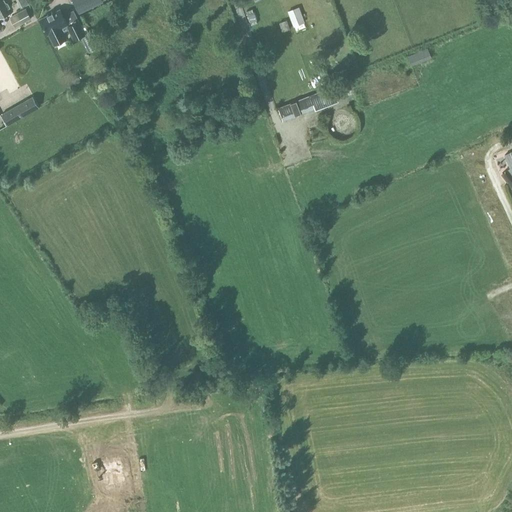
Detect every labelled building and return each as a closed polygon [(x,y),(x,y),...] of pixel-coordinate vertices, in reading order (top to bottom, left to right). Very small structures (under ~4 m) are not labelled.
[(0,0),(0,17),(10,13),(8,9),(11,8),(8,4),(6,3),(5,0),(4,1),(3,0),(0,0)] [(12,0),(16,8),(24,4),(22,0),(12,0)] [(102,0),(73,0),(79,12),(103,1),(102,0)] [(289,11),(289,12),(285,13),(287,20),(292,18),(292,20),(302,17),(298,7),(289,11)] [(25,8),(10,17),(15,27),(32,18),(25,8)] [(47,16),(40,19),(47,34),(49,33),(54,44),(66,38),(63,32),(69,29),(67,26),(68,26),(60,10),(53,13),(52,12),(51,12),(52,13),(48,15),(48,14),(47,15),(47,16)] [(68,26),(67,26),(69,29),(74,39),(85,34),(78,21),(68,26)] [(426,47),(426,48),(407,55),(411,66),(431,57),(427,47),(426,47)] [(3,83),(4,90),(18,88),(17,81),(3,83)] [(311,94),(316,109),(338,101),(332,86),(311,94)] [(315,110),(316,109),(311,94),(278,108),(283,121),(314,108),(315,110)] [(32,96),(8,110),(14,121),(39,107),(32,96)] [(349,109),(355,106),(350,98),(345,101),(349,109)] [(0,123),(8,120),(0,102),(0,123)] [(12,145),(16,153),(29,147),(25,139),(12,145)] [(509,291),(505,280),(479,290),(483,301),(509,291)] [(487,312),(509,306),(506,295),(484,301),(487,312)] [(471,309),(469,315),(475,318),(477,311),(471,309)]
